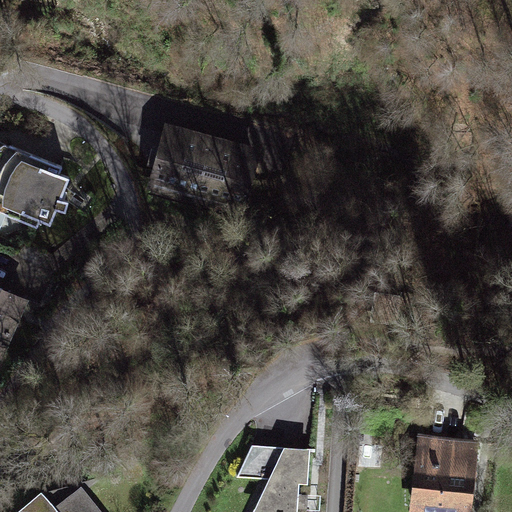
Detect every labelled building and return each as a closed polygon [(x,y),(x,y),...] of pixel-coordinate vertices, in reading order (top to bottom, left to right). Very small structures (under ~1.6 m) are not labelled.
[(274,153),(169,132),(157,191),(262,212),(274,153)] [(72,178),(0,152),(0,211),(54,230),(72,178)] [(31,316),(0,303),(0,362),(10,366),(31,316)] [(474,511),(483,444),(419,436),(410,511),(474,511)] [(313,452),(257,450),(242,484),(271,485),(257,511),(301,511),(303,488),(311,487),(313,452)] [(47,511),(38,502),(24,511),(47,511)]
